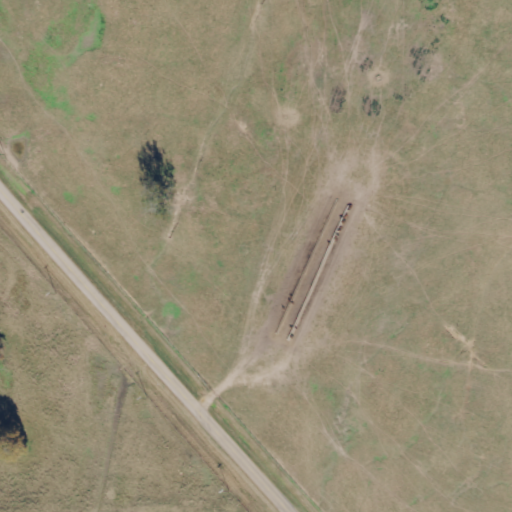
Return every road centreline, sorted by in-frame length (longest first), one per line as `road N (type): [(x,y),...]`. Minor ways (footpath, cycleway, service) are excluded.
road 1 (tertiary): [(287,511),(0,188)]
road 2 (residential): [(140,511),(139,300),(115,182)]
